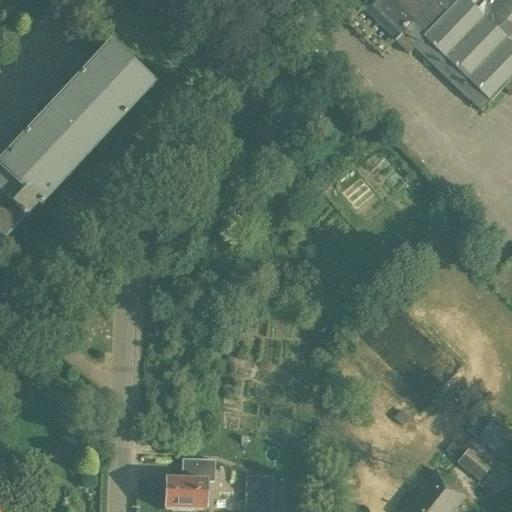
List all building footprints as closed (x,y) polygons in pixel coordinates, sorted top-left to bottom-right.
[(511,0),(366,0),(359,8),(401,48),(408,54),(410,51),(414,48),(480,112),(503,88),(508,93),(511,97),(511,96),(511,46),(505,40),(511,33),(511,27),(505,21),(511,13),(511,0)] [(39,208),(151,90),(137,76),(142,71),(128,58),(123,63),(108,49),(0,163),(0,235),(5,240),(37,206),(39,208)] [(232,360),(224,360),(224,375),(232,375),(232,360)] [(409,419),(400,411),(393,419),(402,427),(409,419)] [(511,442),(479,415),(466,431),(510,467),(511,465),(511,442)] [(457,463),(479,481),(490,468),(468,449),(457,463)] [(216,460),(184,459),(183,481),(166,480),(165,510),(205,511),(206,482),(215,482),(216,460)] [(453,511),(466,498),(434,472),(401,511),(453,511)] [(247,477),(246,490),(273,491),(273,479),(247,477)] [(246,490),(245,503),(272,504),(273,491),(246,490)] [(245,503),(245,511),(271,511),(272,504),(245,503)]
